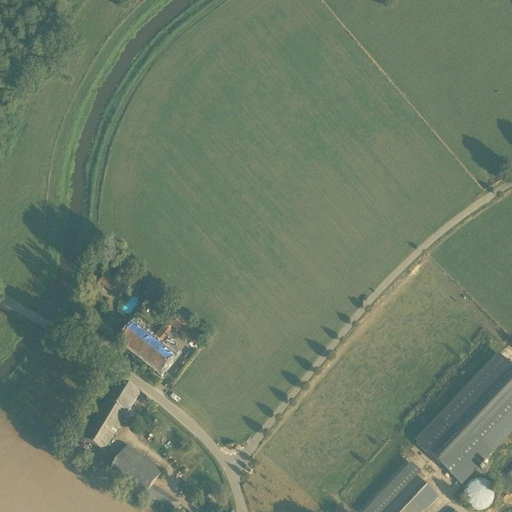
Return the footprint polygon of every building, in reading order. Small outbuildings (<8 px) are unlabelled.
[(120,297),(126,289),(107,275),(101,283),(120,297)] [(200,347),(206,340),(173,315),(167,323),(200,347)] [(163,324),(155,336),(162,342),(171,330),(163,324)] [(140,357),(153,340),(134,325),(120,342),(140,357)] [(161,374),(175,356),(153,340),(140,357),(158,372),(161,374)] [(418,446),(461,488),(511,435),(511,369),(502,359),(418,446)] [(84,440),(103,452),(139,394),(119,382),(84,440)] [(174,511),(179,504),(153,488),(163,472),(126,447),(106,480),(142,504),(146,499),(166,511),(174,511)] [(415,477),(381,511),(424,511),(437,498),(415,477)]
